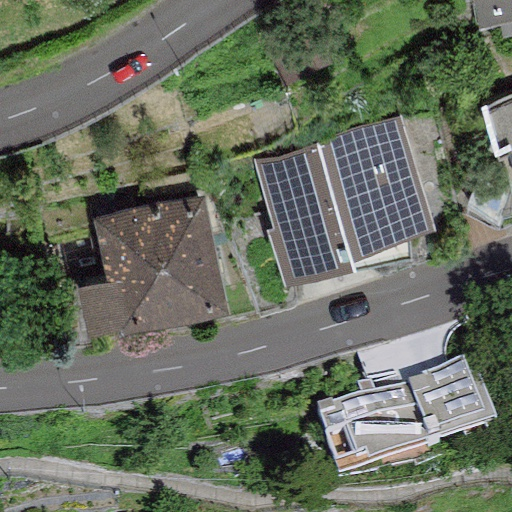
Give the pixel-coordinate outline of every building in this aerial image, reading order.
[(511,12),(511,0),(498,0),(502,15),(511,12)] [(511,85),(481,95),(497,145),(509,141),(511,150),(511,85)] [(432,209),(400,109),(320,136),(317,131),(255,154),(273,210),(267,213),(284,264),(331,247),(356,238),(353,232),(408,216),(432,209)] [(202,176),(91,202),(106,262),(78,268),(88,310),(117,303),(118,308),(227,282),(202,176)] [(410,245),(408,216),(353,232),(356,238),(331,247),(336,254),(410,245)] [(426,377),(315,411),(337,479),(495,422),(476,368),(467,371),(462,357),(457,359),(434,372),(424,374),(426,377)]
